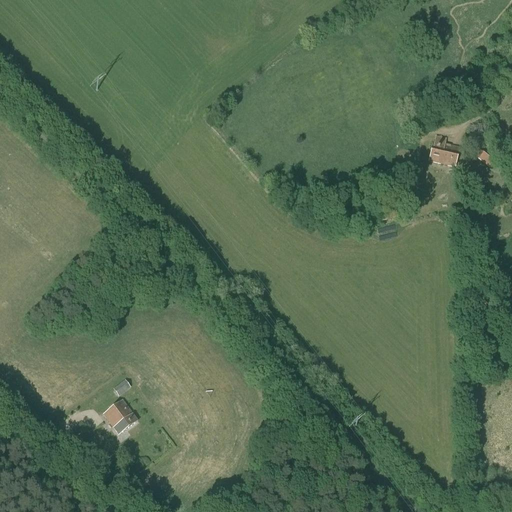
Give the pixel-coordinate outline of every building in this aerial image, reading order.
[(434,144),(433,144),(429,162),(454,168),(459,148),(450,146),(450,147),(444,145),(446,140),(436,137),(434,144)] [(474,158),(485,165),(490,158),(479,151),(474,158)] [(397,218),(395,212),(376,216),(378,223),(397,218)] [(125,381),(113,390),(118,398),(131,389),(125,381)] [(137,422),(122,402),(103,416),(119,436),(137,422)]
